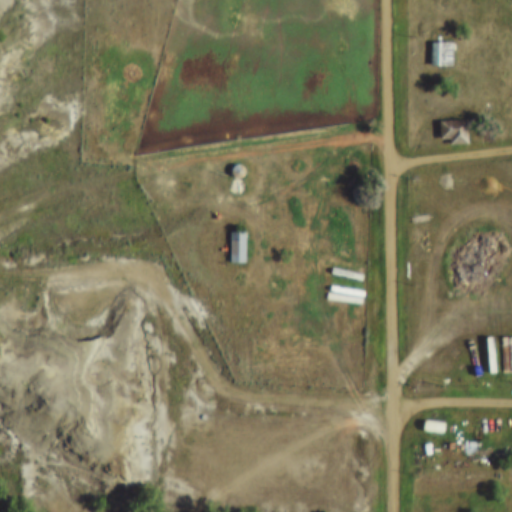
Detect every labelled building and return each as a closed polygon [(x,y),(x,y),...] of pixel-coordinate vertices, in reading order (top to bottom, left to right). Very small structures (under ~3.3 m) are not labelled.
[(425,29),(447,29),(447,53),(425,52),(425,29)] [(453,42),(431,42),(431,67),(453,67),(453,42)] [(433,108),(460,107),(461,130),(442,131),(442,125),(433,126),(433,108)] [(439,142),(446,142),(446,146),(467,145),(466,121),(438,122),(439,142)] [(230,166),(234,165),(237,162),(237,159),(237,155),(234,153),(231,152),(227,153),(225,155),(223,158),(224,162),(227,165),(230,166)] [(232,181),(235,180),(238,178),(239,174),(238,171),(235,168),(232,167),(228,168),(226,170),(225,174),(226,177),(228,180),(232,181)] [(222,219),(237,219),(237,251),(221,250),(222,219)] [(245,234),(230,234),(230,264),(245,264),(245,234)] [(422,433),(443,433),(443,423),(422,423),(422,433)]
